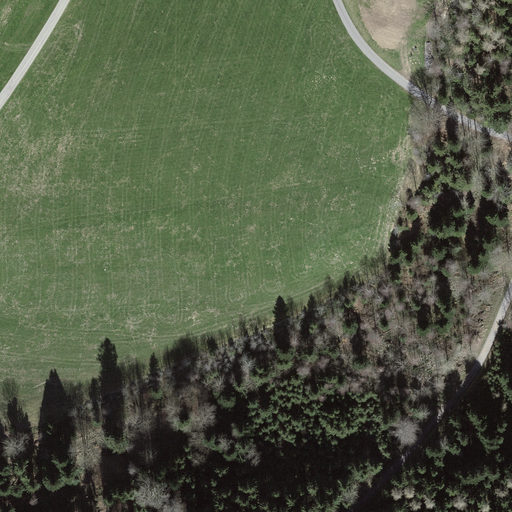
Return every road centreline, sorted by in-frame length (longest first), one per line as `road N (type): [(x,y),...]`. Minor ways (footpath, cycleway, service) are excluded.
road 1 (track): [(511,294),(437,425),(353,511)]
road 2 (unclassified): [(339,0),(367,49),(406,83),(511,136)]
road 3 (unclassified): [(70,0),(0,101)]
